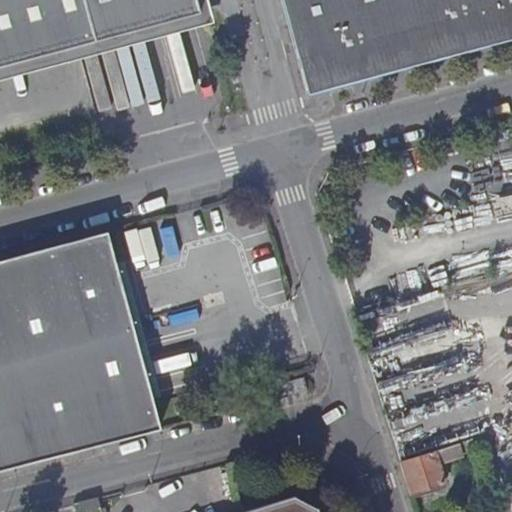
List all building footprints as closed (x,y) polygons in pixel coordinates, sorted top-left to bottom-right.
[(0,76),(0,88),(218,27),(210,0),(197,0),(203,18),(0,76)] [(0,0),(0,76),(203,18),(197,0),(0,0)] [(511,0),(278,0),(307,100),(511,41),(511,0)] [(0,472),(159,431),(109,240),(92,245),(42,258),(4,270),(0,270),(0,472)] [(448,382),(454,380),(462,406),(470,404),(455,354),(418,364),(423,380),(445,374),(448,382)] [(270,403),(304,394),(301,380),(266,389),(270,403)] [(432,427),(461,418),(463,425),(475,422),(470,404),(462,406),(454,380),(448,382),(421,391),(432,427)] [(399,465),(430,455),(453,448),(447,431),(393,448),(399,465)] [(480,440),(471,443),(473,450),(482,447),(480,440)] [(473,450),(471,443),(454,448),(457,456),(474,452),(473,450)] [(430,455),(399,465),(409,498),(440,488),(434,467),(441,465),(439,462),(457,456),(454,448),(453,448),(430,455)] [(79,511),(81,511),(99,507),(97,499),(77,505),(79,511)] [(313,511),(286,500),(247,511),(313,511)]
